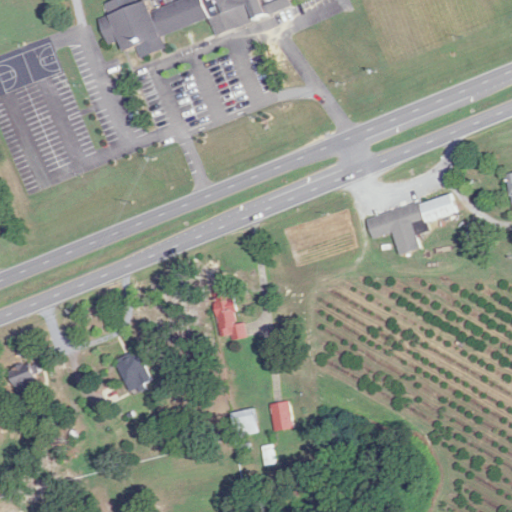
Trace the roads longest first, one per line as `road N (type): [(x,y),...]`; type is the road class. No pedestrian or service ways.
road 1 (primary): [(0,315),(511,105)]
road 2 (primary): [(511,70),(0,279)]
